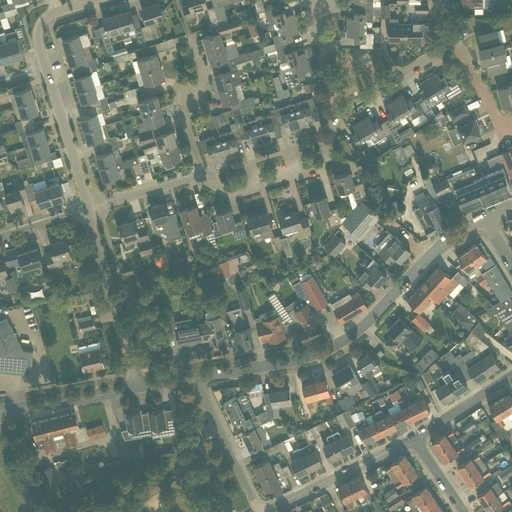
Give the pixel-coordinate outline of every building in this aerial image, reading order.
[(188,0),(190,4),(183,6),(187,19),(195,16),(193,9),(207,5),(205,0),(188,0)] [(258,13),(254,0),(248,3),(251,15),(258,13)] [(261,0),(255,0),(254,0),(258,13),(265,11),(261,0)] [(462,0),(463,1),(472,1),(472,8),(486,8),(486,0),(462,0)] [(2,5),(4,11),(15,8),(16,7),(14,2),(2,5)] [(159,3),(142,9),(147,25),(141,27),(146,40),(152,39),(150,33),(157,31),(154,21),(163,18),(163,17),(165,16),(164,10),(161,11),(159,3)] [(381,16),(389,16),(389,4),(381,4),(381,16)] [(428,4),(415,4),(415,13),(428,13),(428,4)] [(220,5),(213,7),(219,25),(223,24),(223,23),(225,22),(220,5)] [(219,25),(213,7),(207,9),(211,23),(208,24),(210,28),(212,27),(219,25)] [(268,31),(277,28),(296,23),(293,14),(286,16),(284,11),(279,13),(277,7),(264,11),(269,25),(267,28),(268,31)] [(373,21),(373,7),(360,7),(360,13),(354,12),(354,17),(347,17),(347,27),(366,27),(366,21),(373,21)] [(17,13),(15,8),(4,11),(6,16),(17,13)] [(130,10),(116,14),(124,38),(130,36),(128,28),(135,26),(130,10)] [(117,40),(124,38),(116,14),(103,18),(108,34),(115,32),(117,40)] [(225,39),(231,37),(232,33),(232,30),(243,27),(240,18),(239,18),(232,20),(225,22),(223,23),(223,24),(225,31),(203,37),(204,38),(202,39),(203,45),(206,44),(207,50),(226,44),(225,39)] [(398,18),(390,18),(389,42),(405,42),(405,24),(398,24),(398,18)] [(255,23),(248,25),(251,37),(258,35),(255,23)] [(272,36),(275,47),(276,49),(289,46),(287,41),(293,39),(291,34),(298,32),(296,23),(277,28),(279,34),(272,36)] [(405,24),(405,42),(421,42),(422,24),(405,24)] [(13,60),(24,56),(19,41),(25,39),(21,27),(15,28),(18,37),(7,40),(13,60)] [(146,40),(141,27),(134,29),(138,43),(146,40)] [(360,41),(360,47),(373,47),(373,33),(366,33),(366,27),(347,27),(347,36),(354,36),(354,41),(360,41)] [(103,40),(103,39),(100,28),(94,30),(96,36),(93,37),(95,43),(103,40)] [(506,55),(503,41),(500,42),(497,30),(479,35),(482,47),(479,48),(482,62),(485,61),(489,73),(507,68),(503,56),(506,55)] [(87,33),(78,35),(62,40),(66,52),(82,47),(91,45),(87,33)] [(110,36),(103,39),(103,40),(104,40),(107,52),(114,50),(110,36)] [(0,37),(0,55),(2,63),(13,60),(7,40),(1,42),(0,37)] [(238,49),(237,48),(235,42),(226,44),(207,50),(209,56),(207,57),(209,63),(211,63),(228,58),(239,54),(239,53),(239,52),(239,50),(238,49)] [(291,51),(289,46),(276,49),(277,53),(280,63),(279,65),(280,68),(282,68),(307,61),(305,52),(297,54),(296,49),(291,51)] [(96,64),(94,59),(86,61),(82,47),(66,52),(70,65),(76,63),(78,70),(96,64)] [(239,54),(241,62),(252,59),(265,55),(263,48),(250,52),(250,51),(239,54)] [(156,53),(138,59),(142,71),(160,66),(156,53)] [(114,64),(126,60),(124,54),(112,58),(114,64)] [(230,72),(230,71),(215,75),(219,90),(233,85),(241,83),(239,74),(244,72),(243,69),(254,65),(252,59),(241,62),(236,64),(238,70),(230,72)] [(288,88),(289,88),(300,84),(299,79),(305,77),(303,72),(310,70),(307,61),(282,68),(282,69),(288,88)] [(74,78),(78,90),(94,85),(90,72),(98,70),(96,64),(78,70),(80,76),(74,78)] [(160,66),(142,71),(146,84),(163,78),(160,66)] [(428,78),(438,94),(443,91),(447,98),(450,99),(462,91),(454,78),(447,82),(444,77),(440,80),(436,74),(428,78)] [(438,94),(428,78),(420,83),(424,90),(420,92),(423,97),(418,100),(424,111),(425,111),(430,118),(435,115),(431,108),(442,101),(438,94)] [(511,81),(510,82),(510,85),(499,88),(503,106),(511,103),(511,81)] [(312,82),(303,84),(305,93),(315,90),(312,82)] [(88,101),(90,108),(108,102),(106,96),(98,99),(94,85),(78,90),(82,103),(88,101)] [(224,104),(238,99),(233,85),(219,90),(224,104)] [(13,107),(18,105),(34,100),(30,87),(9,94),(13,107)] [(124,97),(128,96),(137,94),(135,88),(123,91),(124,97)] [(402,95),(394,100),(404,116),(409,113),(412,119),(424,111),(418,100),(413,103),(410,98),(406,101),(402,95)] [(124,97),(116,100),(118,106),(130,103),(128,96),(124,97)] [(143,114),(160,108),(157,96),(139,101),(143,114)] [(255,103),(260,101),(258,97),(254,98),(253,96),(245,99),(244,97),(238,99),(240,107),(251,104),(255,103)] [(316,110),(312,98),(293,103),(301,129),(310,126),(307,119),(312,117),(310,112),(316,110)] [(16,127),(34,122),(32,114),(38,113),(34,100),(18,105),(22,117),(20,118),(21,121),(15,122),(16,127)] [(114,100),(108,102),(90,108),(92,115),(80,118),(84,131),(105,124),(102,112),(105,111),(104,110),(110,108),(110,109),(118,106),(116,100),(114,100)] [(399,119),(404,116),(394,100),(386,104),(390,111),(386,113),(389,118),(384,121),(391,132),(402,125),(399,119)] [(301,129),(293,103),(274,109),(275,113),(276,113),(278,122),(283,120),(285,126),(289,124),(291,131),(301,129)] [(473,139),(472,137),(480,134),(479,132),(481,131),(478,124),(476,124),(474,119),(470,121),(467,113),(468,112),(464,104),(449,113),(454,120),(455,120),(458,126),(457,126),(463,141),(465,140),(466,142),(473,139)] [(232,110),(236,122),(238,128),(241,137),(246,135),(248,141),(252,140),(255,147),(264,144),(258,126),(255,116),(256,119),(245,122),(240,107),(232,110)] [(139,134),(139,135),(151,131),(149,125),(164,121),(160,108),(143,114),(145,121),(137,124),(138,128),(140,134),(139,134)] [(261,115),(255,116),(258,126),(264,144),(272,141),(270,134),(275,133),(273,127),(279,125),(278,122),(276,113),(275,113),(274,109),(273,109),(270,110),(271,114),(262,117),(261,115)] [(224,122),(221,113),(214,116),(217,124),(224,122)] [(391,146),(397,143),(391,132),(384,121),(379,124),(376,119),(372,122),(368,116),(360,121),(370,137),(374,143),(385,136),(391,146)] [(203,127),(202,120),(195,122),(197,128),(203,127)] [(370,137),(360,121),(352,125),(356,132),(352,134),(355,139),(350,142),(357,153),(369,146),(365,140),(370,137)] [(34,122),(16,127),(19,134),(20,133),(24,147),(46,140),(43,127),(36,129),(34,122)] [(238,128),(236,122),(230,124),(232,130),(219,134),(221,141),(227,159),(236,157),(233,150),(238,148),(236,143),(242,141),(241,137),(238,128)] [(110,136),(108,137),(105,125),(106,125),(105,124),(84,131),(88,143),(98,140),(100,147),(118,141),(116,136),(110,137),(110,136)] [(137,156),(177,144),(173,131),(156,136),(158,144),(143,148),(145,154),(137,156)] [(142,144),(154,140),(151,131),(139,135),(142,144)] [(221,141),(216,143),(214,136),(200,140),(203,153),(209,151),(211,156),(215,155),(218,162),(227,159),(221,141)] [(44,154),(50,152),(46,140),(24,147),(28,157),(17,161),(19,169),(40,163),(47,161),(44,154)] [(96,155),(100,168),(123,161),(122,161),(118,147),(120,147),(120,148),(124,146),(122,140),(118,141),(100,147),(102,153),(96,155)] [(409,143),(394,152),(400,161),(415,152),(409,143)] [(181,158),(177,144),(137,156),(139,162),(142,173),(150,171),(147,160),(150,159),(150,160),(162,156),(164,163),(165,162),(167,168),(174,166),(172,160),(181,158)] [(511,149),(501,154),(503,161),(511,181),(511,149)] [(503,161),(501,154),(487,160),(490,166),(503,161)] [(119,176),(117,169),(125,167),(123,161),(100,168),(104,181),(119,176)] [(142,173),(139,162),(130,164),(134,176),(142,173)] [(450,178),(464,212),(504,195),(505,197),(511,195),(510,192),(511,192),(502,168),(469,182),(464,171),(450,178)] [(434,186),(440,197),(452,190),(444,177),(442,174),(439,176),(435,171),(428,175),(434,186)] [(335,177),(339,192),(351,189),(354,200),(367,196),(363,182),(354,185),(350,172),(335,177)] [(422,178),(428,189),(434,186),(428,175),(422,178)] [(26,190),(24,184),(22,177),(13,180),(16,189),(5,193),(5,194),(11,213),(16,211),(14,206),(24,203),(20,191),(26,190)] [(46,181),(52,203),(65,199),(60,183),(59,183),(57,177),(46,181)] [(24,184),(26,190),(29,201),(37,198),(40,207),(52,203),(46,181),(33,185),(32,182),(24,184)] [(329,210),(325,196),(311,200),(316,217),(317,216),(319,224),(328,221),(330,227),(341,223),(337,207),(329,210)] [(380,216),(362,200),(343,223),(361,238),(380,216)] [(430,226),(425,229),(428,236),(447,225),(433,200),(420,208),(430,226)] [(166,227),(179,223),(175,212),(168,215),(165,203),(151,207),(155,222),(164,220),(166,227)] [(196,206),(181,210),(187,232),(194,230),(197,240),(206,237),(205,233),(212,231),(208,218),(201,220),(196,206)] [(242,221),(235,223),(230,209),(216,213),(221,230),(231,227),(235,239),(247,236),(242,221)] [(285,215),(283,209),(277,211),(284,232),(298,227),(300,237),(312,233),(307,217),(300,220),(297,211),(285,215)] [(263,237),(273,234),(266,212),(248,218),(253,235),(254,235),(253,233),(261,230),(263,237)] [(119,225),(122,232),(120,233),(122,240),(138,235),(141,243),(138,244),(141,256),(154,252),(146,226),(137,229),(135,220),(119,225)] [(335,234),(325,245),(334,254),(345,244),(335,234)] [(281,238),(280,235),(272,237),(276,251),(284,248),(281,238)] [(389,253),(385,258),(391,264),(397,258),(400,261),(401,260),(403,261),(406,257),(405,256),(410,251),(400,242),(394,236),(383,248),(389,253)] [(45,254),(49,269),(63,264),(61,258),(71,255),(66,238),(50,243),(53,251),(45,254)] [(477,244),(467,251),(481,272),(494,263),(480,242),(477,244)] [(23,269),(42,264),(37,247),(22,252),(20,246),(5,251),(10,266),(21,263),(23,269)] [(288,247),(284,248),(286,256),(292,254),(290,248),(288,247)] [(482,274),(481,272),(467,251),(457,257),(468,274),(473,270),(477,277),(482,274)] [(158,266),(168,263),(165,252),(154,256),(158,266)] [(184,266),(181,260),(171,263),(174,270),(184,266)] [(218,263),(222,277),(231,275),(227,261),(218,263)] [(481,272),(482,274),(488,282),(501,300),(508,296),(511,293),(511,292),(501,272),(494,263),(481,272)] [(122,267),(124,276),(134,273),(131,264),(122,267)] [(364,284),(369,280),(376,287),(387,276),(376,266),(371,272),(365,267),(356,277),(364,284)] [(439,266),(427,279),(435,286),(438,283),(443,287),(448,291),(449,293),(459,282),(464,287),(469,281),(458,270),(451,278),(439,266)] [(488,282),(482,274),(477,277),(483,286),(488,282)] [(312,275),(301,282),(309,296),(317,309),(328,302),(312,275)] [(13,276),(4,279),(8,291),(17,289),(13,276)] [(435,286),(427,279),(420,286),(435,301),(433,302),(435,304),(448,291),(443,287),(438,283),(435,286)] [(309,296),(301,282),(301,281),(292,286),(301,301),(309,296)] [(435,301),(420,286),(407,300),(419,312),(431,300),(433,302),(435,301)] [(242,308),(250,305),(244,288),(237,291),(242,308)] [(275,309),(285,306),(274,291),(266,297),(275,309)] [(367,307),(358,292),(351,296),(349,293),(331,304),(334,309),(333,309),(341,323),(367,307)] [(501,300),(492,305),(485,309),(490,317),(497,313),(504,325),(511,321),(511,320),(511,303),(508,296),(501,300)] [(224,301),(216,302),(218,315),(226,313),(224,301)] [(318,321),(306,303),(295,310),(294,307),(288,311),(298,327),(303,323),(307,328),(318,321)] [(249,327),(246,327),(241,307),(226,311),(230,318),(235,327),(240,346),(245,345),(245,346),(254,344),(249,327)] [(476,325),(456,309),(449,316),(470,332),(476,325)] [(424,332),(431,325),(418,313),(412,319),(424,332)] [(173,315),(166,316),(168,328),(175,326),(173,315)] [(262,321),(263,321),(255,324),(262,342),(269,340),(270,342),(285,337),(278,315),(262,321)] [(0,370),(31,374),(33,351),(23,350),(6,317),(0,319),(0,370)] [(200,324),(203,340),(210,339),(211,344),(224,341),(220,317),(206,319),(206,323),(200,324)] [(93,318),(79,322),(81,331),(96,327),(93,318)] [(203,340),(200,324),(193,326),(192,318),(187,319),(188,326),(176,329),(179,345),(187,343),(187,342),(191,341),(191,342),(203,340)] [(387,330),(393,335),(384,343),(392,351),(401,341),(411,351),(421,341),(411,330),(412,330),(399,318),(387,330)] [(464,339),(472,350),(476,356),(487,373),(499,366),(490,353),(485,356),(482,351),(489,346),(479,339),(480,339),(470,332),(464,339)] [(79,353),(84,371),(105,366),(100,348),(79,353)] [(438,355),(431,348),(422,357),(429,364),(438,355)] [(460,367),(454,358),(449,350),(444,355),(455,371),(460,367)] [(460,354),(454,358),(460,367),(465,364),(476,381),(487,373),(476,356),(472,350),(462,357),(460,354)] [(368,354),(357,360),(368,378),(382,369),(378,363),(375,364),(368,354)] [(338,400),(339,402),(344,411),(349,409),(356,405),(351,394),(363,387),(359,380),(358,380),(349,365),(333,375),(341,390),(346,388),(349,395),(338,400)] [(433,380),(428,370),(422,373),(427,383),(433,380)] [(459,374),(453,377),(449,370),(443,374),(456,394),(467,387),(459,374)] [(436,378),(441,385),(436,388),(444,401),(456,394),(443,374),(436,378)] [(326,378),(314,381),(318,397),(325,395),(327,403),(332,402),(326,378)] [(414,381),(419,391),(425,388),(421,378),(414,381)] [(376,392),(368,379),(362,383),(364,387),(368,393),(369,396),(376,392)] [(311,399),(318,397),(314,381),(302,384),(308,408),(314,407),(311,399)] [(359,390),(362,396),(368,393),(364,387),(359,390)] [(231,389),(223,390),(224,398),(232,397),(231,389)] [(289,389),(270,391),(272,404),(291,401),(289,389)] [(393,392),(397,399),(401,397),(397,390),(393,392)] [(274,415),(272,404),(270,391),(270,392),(263,393),(267,416),(274,415)] [(419,401),(412,404),(419,417),(430,411),(420,391),(415,393),(419,401)] [(511,399),(509,394),(499,400),(507,413),(511,410),(511,399)] [(253,423),(244,404),(249,401),(246,395),(243,396),(236,398),(235,397),(224,402),(228,411),(232,409),(232,411),(229,412),(235,425),(239,423),(243,432),(251,428),(249,424),(253,423)] [(419,417),(412,404),(406,407),(403,399),(398,401),(401,409),(408,422),(419,417)] [(505,424),(501,417),(507,413),(499,400),(489,406),(497,419),(501,426),(505,424)] [(342,412),(339,402),(333,404),(336,414),(342,412)] [(152,435),(151,428),(149,412),(141,414),(140,409),(138,409),(136,408),(133,409),(132,410),(125,412),(128,430),(137,428),(141,436),(152,435)] [(164,435),(175,433),(171,409),(164,410),(163,408),(156,409),(154,408),(152,408),(150,410),(148,410),(149,412),(151,428),(160,427),(164,435)] [(349,409),(344,411),(342,412),(341,413),(349,428),(356,425),(364,443),(375,437),(369,424),(365,417),(355,422),(349,409)] [(391,414),(385,417),(381,409),(376,412),(386,432),(397,427),(391,414)] [(397,427),(408,422),(401,409),(391,414),(397,427)] [(75,412),(64,414),(72,445),(77,444),(74,429),(79,428),(75,412)] [(375,437),(386,432),(376,412),(370,415),(374,422),(369,424),(375,437)] [(343,431),(349,428),(341,413),(336,415),(343,431)] [(72,445),(64,414),(54,417),(60,441),(64,440),(66,447),(72,445)] [(261,419),(263,423),(274,418),(274,415),(267,416),(259,420),(261,419)] [(43,419),(51,450),(57,449),(55,442),(60,441),(54,417),(43,419)] [(43,419),(32,422),(39,448),(44,447),(45,452),(51,450),(43,419)] [(254,428),(263,423),(261,419),(259,420),(253,423),(249,424),(251,428),(243,432),(242,433),(250,451),(262,445),(254,428)] [(472,420),(461,427),(465,433),(476,425),(472,420)] [(325,421),(309,428),(314,439),(321,435),(319,430),(328,426),(325,421)] [(86,429),(90,441),(106,436),(102,424),(86,429)] [(503,442),(510,438),(504,427),(497,431),(503,442)] [(309,441),(314,439),(309,428),(304,431),(309,441)] [(454,433),(451,429),(431,442),(438,452),(451,443),(447,438),(454,433)] [(338,431),(332,434),(342,454),(354,448),(348,434),(341,437),(338,431)] [(342,454),(332,434),(327,436),(330,442),(323,445),(330,460),(342,454)] [(472,449),(483,442),(479,436),(468,443),(472,449)] [(479,446),(483,452),(493,444),(489,438),(479,446)] [(288,451),(284,440),(277,443),(281,450),(282,454),(288,451)] [(254,466),(260,478),(281,467),(278,461),(271,465),(268,459),(267,459),(266,457),(281,450),(277,443),(259,452),(263,462),(254,466)] [(444,462),(464,449),(461,444),(454,449),(451,443),(438,452),(444,462)] [(315,449),(309,452),(306,446),(300,449),(310,469),(322,463),(315,449)] [(293,451),(297,458),(291,461),(298,475),(310,469),(300,449),(299,448),(293,451)] [(457,467),(464,476),(478,467),(474,461),(479,457),(477,453),(457,467)] [(398,473),(411,464),(404,455),(384,468),(388,473),(394,468),(398,473)] [(57,472),(64,469),(70,483),(76,481),(77,480),(67,459),(60,462),(61,463),(55,465),(57,472)] [(411,464),(398,473),(401,478),(395,483),(397,487),(417,474),(411,464)] [(503,481),(511,474),(511,464),(498,474),(503,481)] [(284,474),(286,478),(293,475),(288,465),(281,468),(281,467),(260,478),(266,490),(271,488),(276,497),(284,493),(279,484),(280,484),(277,477),(284,474)] [(490,473),(487,469),(482,473),(478,467),(464,476),(471,486),(490,473)] [(43,471),(51,488),(57,485),(50,468),(43,471)] [(360,476),(349,481),(356,496),(362,493),(366,501),(371,498),(360,476)] [(356,496),(349,481),(338,487),(349,509),(354,507),(350,499),(356,496)] [(477,495),(483,505),(497,495),(493,490),(499,486),(496,482),(477,495)] [(406,498),(412,508),(432,495),(425,485),(406,498)] [(384,494),(389,502),(399,496),(394,488),(384,494)] [(399,496),(389,502),(388,503),(393,510),(405,502),(400,495),(399,496)] [(427,511),(438,505),(432,495),(412,508),(414,511),(427,511)] [(493,511),(509,501),(507,497),(501,501),(497,495),(483,505),(488,511),(493,511)] [(333,505),(329,497),(325,499),(329,507),(333,505)] [(377,499),(371,502),(375,511),(381,511),(383,511),(377,499)]
